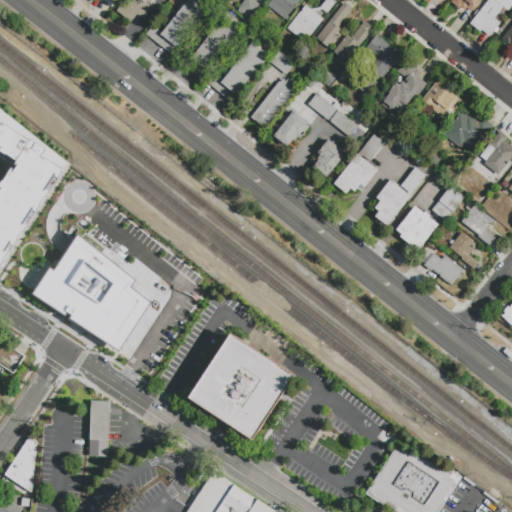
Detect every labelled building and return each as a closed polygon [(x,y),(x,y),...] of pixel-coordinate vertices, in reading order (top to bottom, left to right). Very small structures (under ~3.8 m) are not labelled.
[(118,0),(111,9),(102,1),(102,0),(118,0)] [(137,16),(130,24),(116,12),(126,0),(149,0),(147,3),(149,5),(150,5),(153,7),(142,20),(137,16)] [(188,0),(198,0),(207,7),(171,54),(146,34),(153,25),(162,33),(188,0)] [(253,0),(261,6),(250,21),(238,11),(239,9),(238,8),(244,0),(253,0)] [(270,2),(271,0),(298,0),(300,1),(285,20),(271,8),(270,2)] [(320,8),(326,0),(332,0),(336,3),(327,14),(320,8)] [(448,4),(451,0),(478,0),(478,1),(476,0),(472,0),(471,1),(477,5),(466,19),(448,4)] [(484,26),(474,18),(488,0),(511,0),(511,6),(508,12),(503,8),(494,19),(500,24),(489,37),(480,30),(484,26)] [(329,49),(316,38),(343,4),(352,11),(339,27),(343,30),(329,49)] [(323,19),(305,43),(287,29),(306,5),(323,19)] [(228,17),(242,28),(238,33),(239,34),(203,81),(177,62),(184,53),(191,59),(221,20),(223,22),(224,22),(228,17)] [(345,63),(332,52),(347,35),(351,38),(364,21),(373,28),(345,63)] [(511,48),(501,40),(511,25),(511,48)] [(364,52),(377,35),(403,55),(370,99),(355,87),(375,61),(364,52)] [(252,43),(268,55),(231,102),(208,84),(215,75),(223,80),(252,43)] [(295,65),(287,76),(271,62),(279,52),(295,65)] [(420,93),(417,91),(399,114),(394,110),(390,115),(383,110),(385,108),(381,105),(389,94),(387,92),(390,89),(391,90),(397,82),(400,84),(402,81),(404,82),(407,78),(404,76),(411,67),(412,68),(413,67),(422,73),(418,77),(427,84),(420,93)] [(265,130),(250,118),(279,82),(280,82),(282,79),(285,81),(288,78),(300,88),(265,130)] [(428,107),(429,106),(426,105),(421,101),(437,82),(462,102),(446,122),(428,107)] [(308,105),(317,94),(332,106),(336,102),(340,106),(328,121),(308,105)] [(349,139),(329,123),(338,111),(358,127),(349,139)] [(288,147),(274,136),(293,112),(311,125),(300,139),(298,137),(295,141),(293,140),(288,147)] [(481,117),(492,126),(472,152),(464,146),(461,149),(443,135),(460,114),(460,115),(462,112),(467,117),(468,115),(477,122),(481,117)] [(0,121),(46,150),(42,155),(63,170),(0,258),(0,121)] [(511,158),(498,176),(483,164),(485,161),(479,156),(499,131),(508,138),(505,142),(511,147),(511,158)] [(346,194),(334,184),(374,134),(384,143),(368,162),(378,170),(364,188),(360,185),(354,192),(350,189),(346,194)] [(346,153),(326,178),(313,168),(318,161),(316,160),(320,155),(317,153),(328,139),(346,153)] [(424,162),(432,150),(444,159),(436,171),(424,162)] [(452,161),(457,156),(467,165),(463,170),(452,161)] [(387,227),(374,217),(378,211),(374,208),(380,201),(376,198),(390,180),(400,187),(414,167),(425,175),(387,227)] [(489,192),(483,187),(488,181),(494,185),(489,192)] [(509,185),(506,189),(501,185),(504,181),(509,185)] [(432,210),(450,186),(465,198),(446,222),(432,210)] [(497,240),(491,248),(477,237),(477,236),(460,222),(474,206),(494,222),(486,231),(497,240)] [(429,217),(439,225),(420,249),(414,244),(412,246),(401,237),(402,235),(396,230),(415,207),(425,214),(426,212),(430,216),(429,217)] [(119,351),(151,302),(131,286),(136,280),(77,233),(68,248),(53,269),(49,267),(31,294),(64,316),(67,312),(70,314),(68,318),(119,351)] [(479,263),(473,270),(461,260),(462,259),(449,248),(462,233),(475,244),(472,247),(474,249),(469,255),(479,263)] [(432,251),(434,248),(463,270),(451,286),(439,277),(440,276),(432,270),(430,272),(423,267),(434,253),(432,251)] [(511,305),(511,324),(500,315),(508,306),(510,308),(511,305)] [(217,419),(188,400),(231,335),(295,377),(252,443),(224,425),(223,426),(222,425),(221,427),(216,423),(217,422),(216,421),(217,419)] [(0,367),(13,374),(24,356),(1,343),(0,344),(0,367)] [(92,402),(110,403),(108,441),(90,440),(92,402)] [(31,491),(30,492),(5,475),(30,437),(36,442),(31,491)] [(438,511),(392,511),(366,494),(394,450),(462,477),(438,511)] [(190,511),(215,474),(273,511),(190,511)] [(21,511),(0,511),(0,503),(3,504),(6,499),(23,510),(21,511)] [(29,508),(21,507),(22,499),(30,500),(29,508)]
